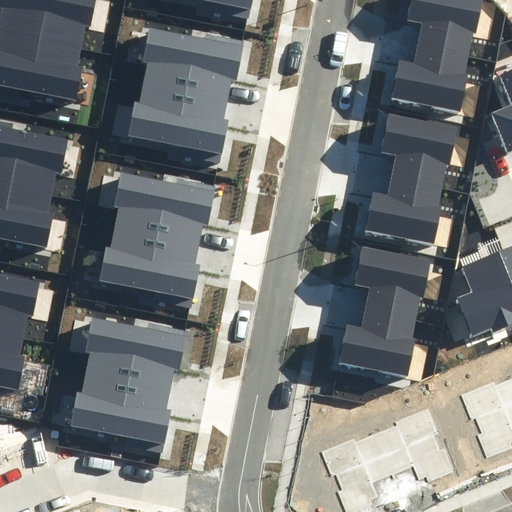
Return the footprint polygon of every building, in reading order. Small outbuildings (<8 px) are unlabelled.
[(0,0),(0,10),(2,11),(0,20),(0,32),(81,49),(86,25),(91,26),(95,0),(0,0)] [(197,0),(211,3),(210,11),(249,19),(252,0),(197,0)] [(418,45),(469,55),(473,35),(476,35),(483,0),(411,0),(408,19),(422,23),(418,45)] [(148,64),(143,84),(227,100),(231,80),(237,81),(244,40),(206,33),(205,38),(149,28),(142,63),(148,64)] [(0,93),(19,97),(20,91),(76,102),(82,70),(77,69),(81,49),(0,32),(0,93)] [(465,74),(469,55),(418,45),(414,64),(399,61),(391,98),(460,113),(469,75),(465,74)] [(509,151),(511,149),(511,69),(499,75),(511,104),(492,112),(509,151)] [(227,100),(143,84),(140,103),(135,102),(128,137),(182,147),(180,155),(220,163),(228,121),(223,120),(227,100)] [(391,177),(442,188),(446,167),(449,168),(457,130),(389,115),(381,152),(396,155),(391,177)] [(13,129),(14,124),(0,121),(0,185),(52,195),(57,171),(62,172),(68,140),(13,129)] [(119,209),(114,229),(198,246),(202,225),(208,226),(215,185),(177,178),(176,184),(120,173),(113,208),(119,209)] [(438,206),(442,188),(391,177),(387,196),(373,193),(364,231),(433,246),(442,207),(438,206)] [(0,239),(46,249),(53,216),(48,215),(52,195),(0,185),(0,239)] [(198,246),(114,229),(111,248),(106,247),(99,282),(153,292),(151,301),(191,308),(199,266),(194,265),(198,246)] [(511,246),(459,269),(470,293),(454,300),(470,339),(491,330),(493,335),(511,326),(511,246)] [(365,309),(415,320),(420,299),(423,300),(431,262),(362,247),(355,284),(369,287),(365,309)] [(0,274),(0,332),(23,338),(28,314),(33,315),(39,282),(0,274)] [(411,339),(415,320),(365,309),(361,329),(346,325),(338,363),(407,378),(415,339),(411,339)] [(90,354),(85,374),(169,390),(173,369),(179,370),(186,330),(148,322),(147,328),(91,318),(84,352),(90,354)] [(0,387),(18,391),(25,357),(20,356),(23,338),(0,332),(0,387)] [(169,390),(85,374),(82,392),(77,391),(70,426),(124,437),(122,445),(162,453),(170,410),(165,410),(169,390)] [(511,425),(511,378),(497,384),(496,381),(461,395),(471,420),(475,418),(482,435),(477,436),(486,459),(511,449),(509,444),(511,442),(511,429),(511,426),(511,425)] [(396,425),(376,433),(393,474),(413,466),(419,481),(426,478),(428,482),(454,472),(445,449),(440,451),(433,434),(438,432),(428,409),(395,422),(396,425)] [(393,474),(376,433),(358,441),(356,438),(321,452),(331,476),(336,474),(343,491),(338,493),(345,511),(355,511),(371,505),(370,501),(377,498),(371,483),(393,474)]
